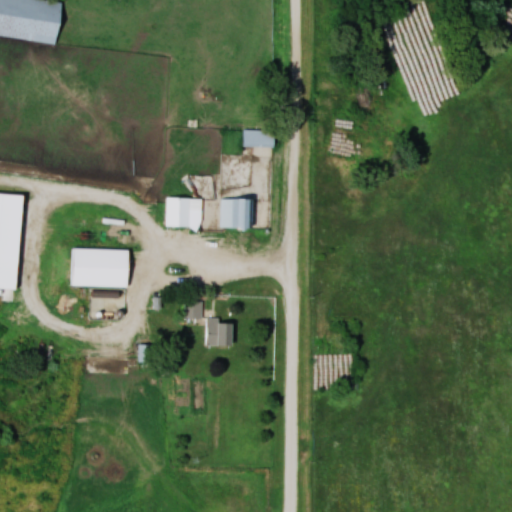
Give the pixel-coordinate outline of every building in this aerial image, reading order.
[(65,0),(0,0),(0,36),(62,42),(65,0)] [(246,146),(277,146),(277,130),(246,130),(246,146)] [(168,227),(203,227),(203,197),(168,197),(168,227)] [(221,227),(255,227),(255,198),(221,198),(221,227)] [(109,246),(133,246),(133,226),(109,226),(109,246)] [(133,249),(76,248),(75,286),(133,287),(133,249)] [(202,299),(185,299),(185,317),(202,317),(202,299)] [(207,316),(206,345),(236,345),(237,321),(221,321),(221,317),(207,316)]
